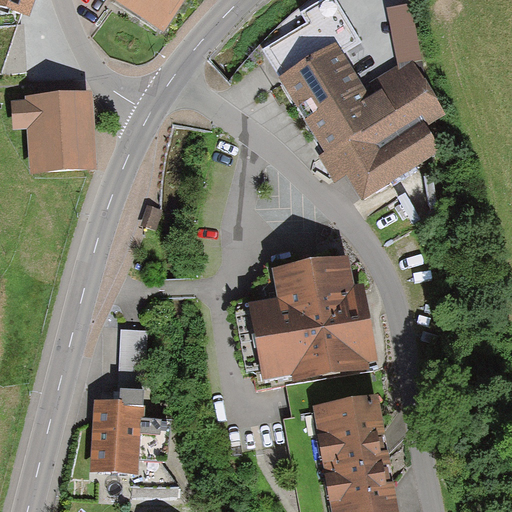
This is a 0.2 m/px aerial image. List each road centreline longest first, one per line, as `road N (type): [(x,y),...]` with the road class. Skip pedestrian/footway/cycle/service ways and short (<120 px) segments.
road 1 (residential): [(429,511),(388,274),(353,225),(225,109),(173,76)]
road 2 (tertiary): [(27,511),(96,245),(149,113)]
road 3 (residential): [(149,113),(99,77),(61,0)]
